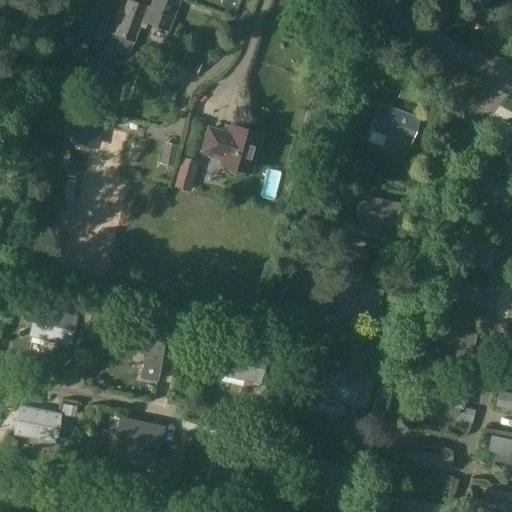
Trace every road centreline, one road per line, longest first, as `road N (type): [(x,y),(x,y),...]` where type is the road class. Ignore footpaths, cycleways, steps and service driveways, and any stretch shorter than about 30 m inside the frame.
road 1 (unknown): [(0,399),(39,385),(185,423),(190,439),(177,511)]
road 2 (unclassified): [(511,79),(392,21)]
